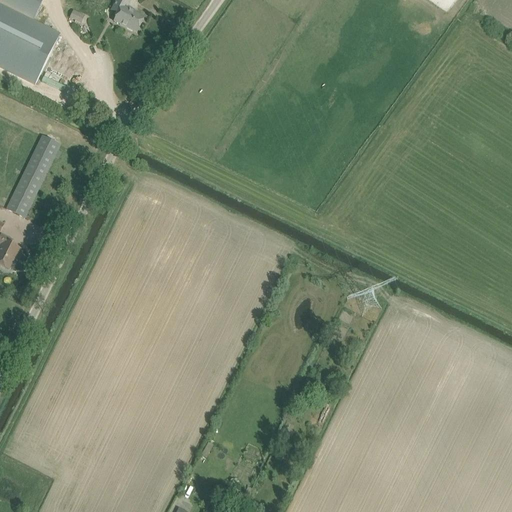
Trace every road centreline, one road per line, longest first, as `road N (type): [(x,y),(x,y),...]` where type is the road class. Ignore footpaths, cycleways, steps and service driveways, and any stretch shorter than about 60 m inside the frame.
road 1 (unclassified): [(0,393),(130,141),(221,0)]
road 2 (unknown): [(39,10),(84,38),(109,103),(136,132)]
